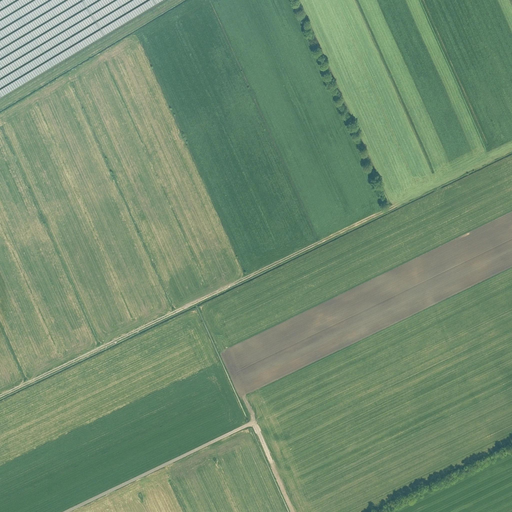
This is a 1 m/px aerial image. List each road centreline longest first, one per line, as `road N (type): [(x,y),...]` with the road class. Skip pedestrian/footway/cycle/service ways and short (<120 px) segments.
road 1 (track): [(0,395),(435,187)]
road 2 (track): [(293,511),(251,423),(66,511)]
